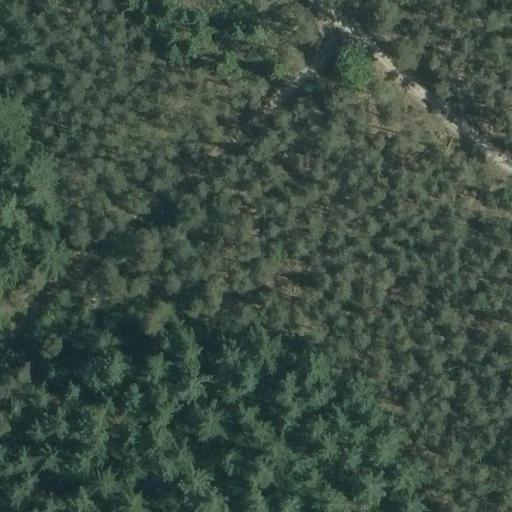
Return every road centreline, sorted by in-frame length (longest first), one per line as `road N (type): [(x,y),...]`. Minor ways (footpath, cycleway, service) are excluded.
road 1 (track): [(0,355),(323,61),(340,23)]
road 2 (track): [(319,0),(426,101),(511,166)]
